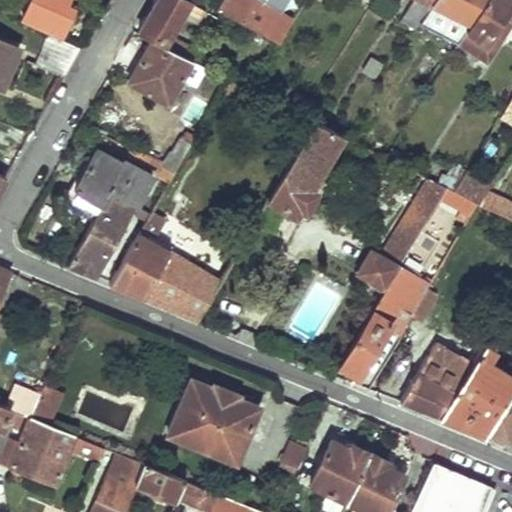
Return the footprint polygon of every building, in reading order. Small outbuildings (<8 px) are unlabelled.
[(28,0),(22,16),(60,33),(71,7),(65,5),(67,0),(28,0)] [(185,0),(154,0),(139,30),(164,43),(186,0),(185,0)] [(240,0),(218,0),(214,8),(277,40),(292,17),(272,6),(267,14),(240,0)] [(240,0),(267,14),(272,6),(261,0),(240,0)] [(413,0),(400,21),(410,28),(424,4),(427,5),(430,0),(413,0)] [(433,0),(469,21),(482,0),(433,0)] [(511,0),(482,0),(469,21),(464,29),(486,42),(492,35),(500,39),(511,17),(511,0)] [(486,42),(464,29),(457,40),(488,59),(500,39),(492,35),(486,42)] [(78,46),(45,32),(33,62),(61,75),(78,46)] [(173,39),(167,49),(187,60),(196,64),(204,40),(192,36),(187,46),(173,39)] [(0,37),(0,83),(16,45),(0,37)] [(149,57),(132,88),(164,105),(187,60),(167,49),(149,40),(141,53),(149,57)] [(141,53),(125,83),(132,88),(149,57),(141,53)] [(247,113),(257,95),(227,80),(224,86),(227,88),(221,99),(247,113)] [(295,95),(286,110),(299,117),(309,102),(295,95)] [(312,120),(239,244),(265,259),(296,207),(303,210),(313,192),(308,189),(340,135),(312,120)] [(97,149),(69,197),(96,212),(107,191),(133,204),(150,173),(125,159),(123,163),(97,149)] [(162,155),(158,163),(171,170),(176,163),(162,155)] [(158,163),(153,172),(166,180),(171,170),(158,163)] [(369,250),(355,273),(359,275),(356,279),(381,294),(400,261),(438,199),(445,187),(428,179),(380,257),(369,250)] [(445,187),(438,199),(468,213),(475,202),(445,187)] [(96,212),(66,266),(94,278),(133,204),(107,191),(96,212)] [(484,191),(476,203),(484,207),(491,195),(484,191)] [(475,202),(468,213),(511,236),(511,234),(511,220),(484,207),(476,203),(475,202)] [(107,283),(195,320),(221,275),(148,239),(157,224),(145,217),(107,283)] [(381,294),(337,367),(357,378),(388,325),(382,320),(413,268),(400,261),(381,294)] [(413,281),(396,310),(408,317),(425,288),(413,281)] [(425,288),(408,317),(417,323),(435,293),(425,288)] [(494,310),(490,316),(495,319),(499,314),(494,310)] [(433,343),(398,401),(438,416),(480,349),(495,325),(485,319),(460,359),(433,343)] [(480,349),(438,416),(484,436),(485,433),(508,391),(510,387),(497,380),(481,407),(471,401),(487,373),(481,369),(490,355),(480,349)] [(15,383),(5,405),(16,410),(29,415),(31,416),(44,385),(34,381),(35,376),(15,369),(9,381),(15,383)] [(188,378),(165,433),(233,461),(256,406),(188,378)] [(511,392),(508,391),(485,433),(507,444),(511,434),(511,392)] [(0,402),(0,427),(0,428),(0,451),(8,431),(16,410),(5,405),(0,402)] [(20,436),(9,464),(54,483),(68,447),(74,434),(31,416),(29,415),(20,436)] [(0,451),(0,460),(9,464),(20,436),(8,431),(0,451)] [(105,447),(74,434),(68,447),(99,460),(105,447)] [(332,435),(309,484),(345,502),(368,452),(332,435)] [(290,441),(281,460),(294,467),(304,447),(290,441)] [(141,461),(116,451),(90,511),(119,511),(132,482),(141,461)] [(368,452),(345,502),(365,511),(384,511),(405,470),(368,452)] [(141,461),(132,482),(174,499),(176,495),(183,479),(141,461)] [(477,511),(488,486),(430,462),(405,511),(477,511)] [(183,479),(176,495),(209,509),(208,511),(232,511),(237,502),(183,479)]
